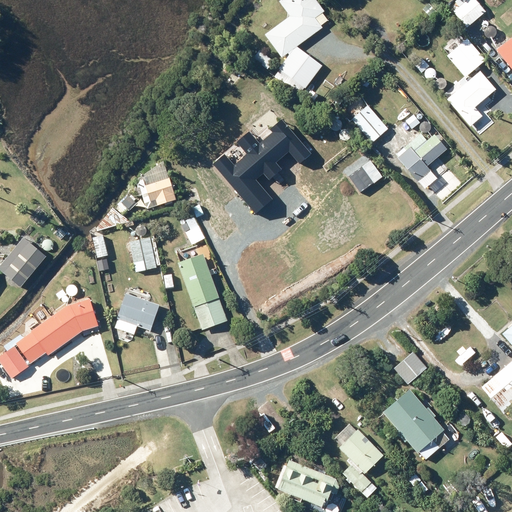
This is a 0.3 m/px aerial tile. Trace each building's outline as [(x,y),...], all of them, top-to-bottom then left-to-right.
[(291,54),(280,69),(307,89),(324,66),(299,47),(324,28),(322,26),(329,20),(323,13),(326,10),(318,0),(283,0),(281,2),(292,17),(267,35),(284,58),(290,53),(291,54)] [(457,0),(456,1),(461,7),(455,12),(468,28),(487,12),(477,0),(457,0)] [(430,18),(436,12),(428,3),(422,8),(430,18)] [(452,51),(468,70),(483,58),(467,39),(452,51)] [(511,39),(498,50),(511,67),(511,39)] [(267,68),(272,60),(257,50),(252,58),(267,68)] [(428,65),(420,57),(412,64),(420,73),(428,65)] [(267,86),(273,78),(258,67),(252,74),(267,86)] [(482,71),(449,100),(472,127),(484,117),(477,108),(498,90),(482,71)] [(233,94),(247,79),(240,74),(227,88),(233,94)] [(372,83),(365,89),(370,94),(376,88),(372,83)] [(369,105),(353,119),(373,143),(389,129),(387,127),(391,124),(385,116),(381,119),(369,105)] [(337,110),(326,122),(343,138),(354,125),(337,110)] [(420,122),(414,114),(404,121),(411,129),(420,122)] [(428,136),(431,139),(429,141),(423,134),(405,148),(407,151),(399,158),(419,182),(433,171),(430,168),(433,166),(431,164),(449,149),(437,135),(435,136),(432,133),(428,136)] [(137,181),(138,185),(135,192),(136,195),(140,197),(143,196),(145,204),(157,200),(159,206),(177,201),(166,162),(137,181)] [(131,195),(123,203),(130,210),(138,203),(131,195)] [(187,220),(192,230),(186,233),(191,242),(197,239),(198,242),(206,239),(194,216),(187,220)] [(104,236),(94,238),(99,258),(109,256),(104,236)] [(151,237),(131,241),(137,273),(158,268),(151,237)] [(25,238),(0,268),(0,269),(22,288),(48,257),(25,238)] [(206,255),(180,264),(203,331),(229,321),(206,255)] [(107,258),(99,259),(100,270),(109,269),(107,258)] [(65,277),(61,282),(67,288),(72,283),(65,277)] [(161,305),(127,294),(116,328),(136,335),(139,326),(152,331),(161,305)] [(83,330),(99,325),(91,299),(70,305),(17,343),(32,364),(48,352),(50,356),(84,331),(83,330)] [(0,356),(0,360),(12,379),(30,367),(16,346),(0,356)] [(412,352),(393,369),(407,385),(426,368),(412,352)] [(511,360),(483,385),(503,410),(511,402),(511,360)] [(399,427),(397,428),(407,440),(409,438),(419,451),(421,449),(428,457),(451,437),(444,429),(446,427),(412,387),(385,410),(399,427)] [(352,463),(344,471),(368,496),(378,486),(363,471),(364,470),(366,472),(386,453),(360,427),(355,432),(352,428),(346,434),(349,437),(341,446),(351,456),(349,459),(352,463)] [(338,476),(290,458),(279,486),(292,491),(291,495),(302,500),(304,496),(325,504),(330,491),(332,491),(333,489),(340,492),(343,486),(335,483),(338,476)] [(413,471),(404,477),(413,488),(421,481),(413,471)]
